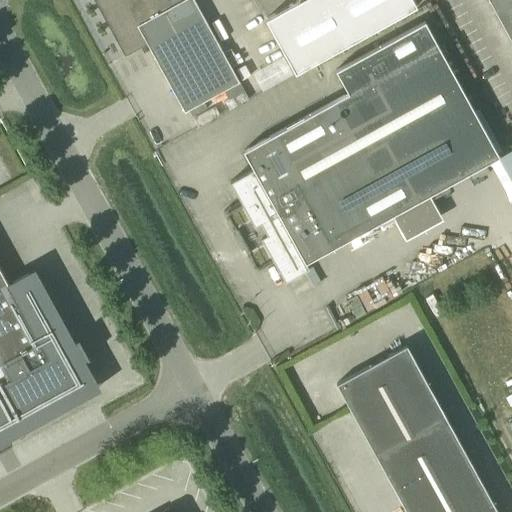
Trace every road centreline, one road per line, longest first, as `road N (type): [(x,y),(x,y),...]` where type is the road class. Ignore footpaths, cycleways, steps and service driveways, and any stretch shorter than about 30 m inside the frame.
road 1 (unclassified): [(192,391),(0,35)]
road 2 (unclassified): [(0,495),(192,391)]
road 3 (unclassified): [(259,511),(192,391)]
